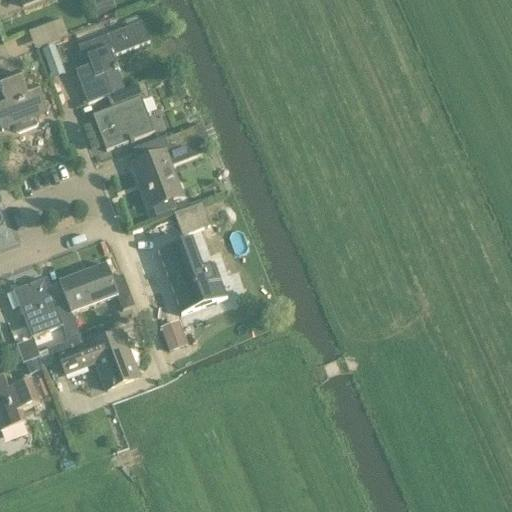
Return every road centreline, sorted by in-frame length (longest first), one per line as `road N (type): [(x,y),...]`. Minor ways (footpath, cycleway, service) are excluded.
road 1 (residential): [(107,225),(88,183),(20,207),(38,252)]
road 2 (residential): [(107,225),(165,368)]
